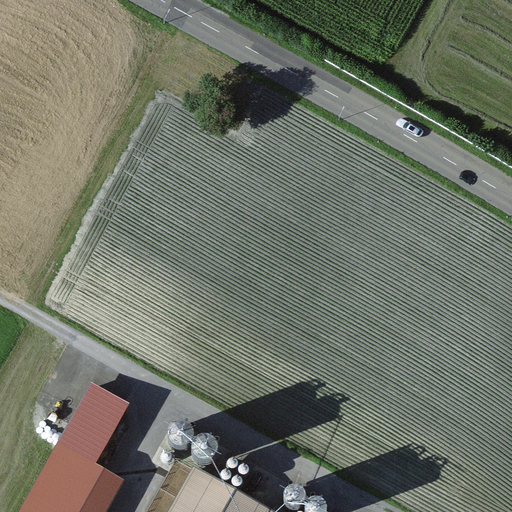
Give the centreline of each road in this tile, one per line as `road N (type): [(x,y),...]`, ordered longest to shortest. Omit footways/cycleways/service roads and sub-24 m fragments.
road 1 (track): [(392,511),(0,293)]
road 2 (secondary): [(511,197),(162,0)]
